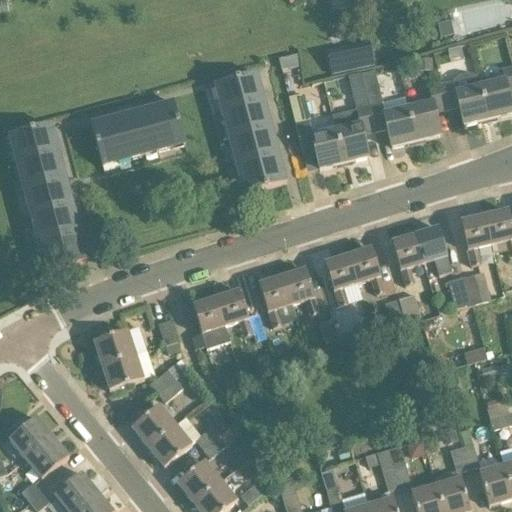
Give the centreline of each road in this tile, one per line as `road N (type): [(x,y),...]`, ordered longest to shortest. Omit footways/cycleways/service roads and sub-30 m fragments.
road 1 (residential): [(19,337),(102,293),(511,164)]
road 2 (residential): [(154,511),(19,337)]
